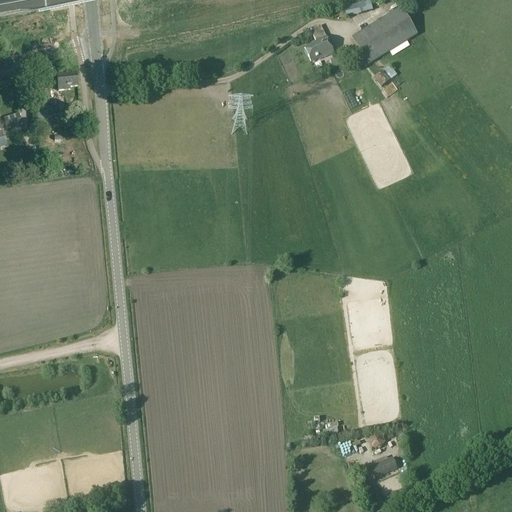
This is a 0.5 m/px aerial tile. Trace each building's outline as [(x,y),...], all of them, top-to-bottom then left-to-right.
[(370,1),(343,8),(345,18),(372,11),(370,1)] [(368,66),(418,35),(400,8),(351,38),(368,66)] [(334,53),(320,25),(311,30),(316,42),(311,44),(312,45),(305,49),(311,62),(319,59),(319,60),(334,53)] [(343,53),(335,56),(335,58),(330,60),(333,68),(341,65),(339,60),(345,58),(343,53)] [(389,66),(373,79),(381,88),(397,75),(389,66)] [(76,73),(57,75),(59,91),(70,90),(70,88),(78,87),(76,73)] [(39,111),(46,109),(43,89),(35,91),(39,111)] [(3,119),(6,129),(22,124),(18,114),(3,119)] [(386,443),(381,437),(379,435),(376,435),(373,436),(369,439),(369,443),(374,447),(376,450),(381,450),(386,443)] [(404,443),(397,444),(399,458),(406,457),(404,443)] [(392,458),(369,469),(374,480),(397,470),(392,458)]
